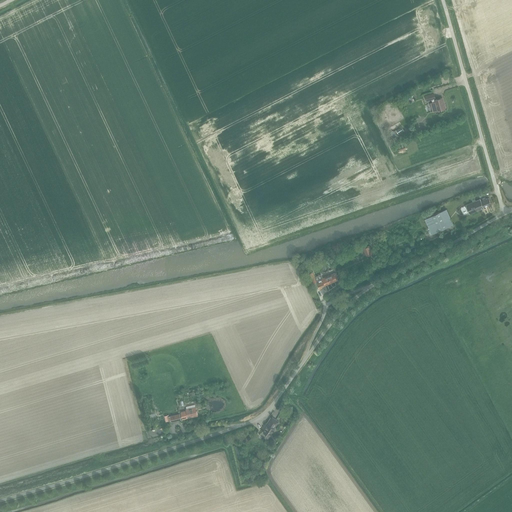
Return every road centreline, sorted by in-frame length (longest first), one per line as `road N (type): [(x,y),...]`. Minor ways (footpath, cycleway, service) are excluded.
road 1 (unclassified): [(0,501),(268,413),(351,300),(505,212)]
road 2 (unclassified): [(505,212),(441,0)]
